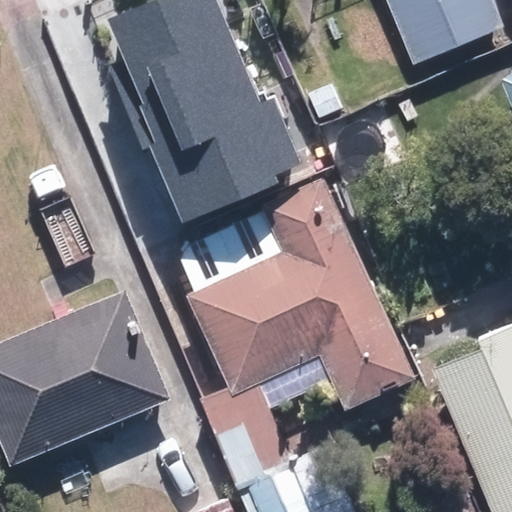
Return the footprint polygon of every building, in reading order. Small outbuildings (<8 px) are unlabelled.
[(180,222),(280,182),(276,173),(300,164),(274,100),(257,106),(214,0),(157,0),(109,19),(125,59),(110,64),(144,150),(150,148),(180,222)] [(511,19),(502,0),(390,0),(415,58),(511,19)] [(272,511),(373,511),(343,434),(304,449),(284,397),(340,375),(350,401),(422,372),(341,168),(179,232),(236,377),(208,388),(243,475),(256,470),(272,511)] [(132,277),(0,332),(0,408),(22,460),(181,393),(132,277)] [(511,511),(511,327),(442,353),(500,511),(511,511)] [(248,511),(237,486),(179,511),(248,511)]
